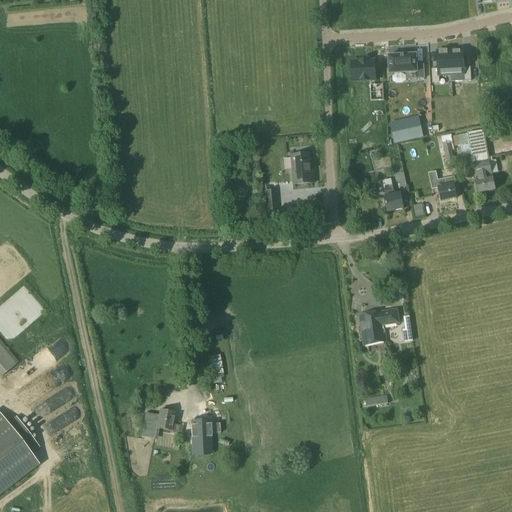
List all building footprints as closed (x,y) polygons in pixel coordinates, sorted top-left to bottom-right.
[(466,50),(455,51),(456,73),(466,72),(467,83),(474,83),(473,67),(466,67),(466,50)] [(455,73),(454,51),(442,52),(443,69),(433,69),(433,84),(443,84),(442,74),(455,73)] [(388,56),(389,74),(406,74),(416,73),(416,79),(424,79),(424,66),(417,66),(416,55),(388,56)] [(370,68),(370,59),(349,59),(349,75),(366,75),(367,89),(378,89),(377,68),(370,68)] [(423,137),(420,122),(391,129),(394,144),(423,137)] [(467,134),(469,145),(461,147),(464,165),(467,179),(475,177),(476,182),(479,194),(495,190),(492,178),(492,174),(486,140),(492,139),(494,136),(494,132),(490,129),(484,130),(467,134)] [(442,138),(449,170),(455,168),(449,142),(452,141),(451,135),(442,138)] [(294,185),(315,183),(314,170),(312,170),(310,155),(291,156),(294,185)] [(406,186),(402,168),(396,169),(400,188),(406,186)] [(446,179),(447,186),(438,188),(441,202),(457,199),(454,185),(456,184),(454,177),(446,179)] [(400,193),(394,195),(392,186),(384,188),(385,197),(384,197),(388,213),(404,210),(400,193)] [(250,189),(252,200),(263,198),(261,188),(250,189)] [(266,214),(278,213),(276,190),(264,191),(266,214)] [(398,320),(396,311),(360,316),(364,346),(386,343),(383,322),(398,320)] [(19,363),(7,349),(0,340),(0,376),(1,378),(19,363)] [(38,396),(73,374),(68,365),(32,388),(38,396)] [(45,415),(78,395),(72,385),(39,406),(45,415)] [(367,407),(388,404),(387,396),(366,399),(367,407)] [(51,435),(83,413),(77,405),(45,427),(51,435)] [(182,426),(172,424),(175,413),(160,410),(159,415),(156,428),(170,431),(170,433),(180,435),(182,426)] [(144,412),(140,439),(152,441),(154,441),(156,428),(159,415),(150,413),(144,412)] [(0,495),(39,465),(31,455),(39,448),(32,439),(15,417),(7,423),(6,423),(0,414),(0,495)] [(209,422),(190,423),(191,439),(192,454),(212,453),(209,422)]
